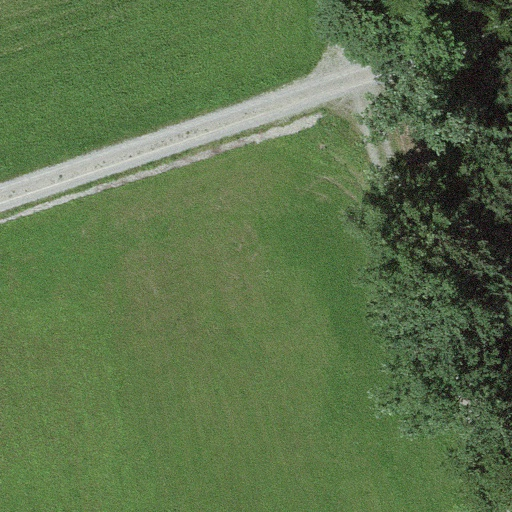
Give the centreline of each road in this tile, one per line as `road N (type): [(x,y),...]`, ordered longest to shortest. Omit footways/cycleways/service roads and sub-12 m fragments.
road 1 (track): [(338,0),(416,258),(511,504)]
road 2 (track): [(358,76),(0,198)]
road 3 (track): [(358,76),(511,40)]
